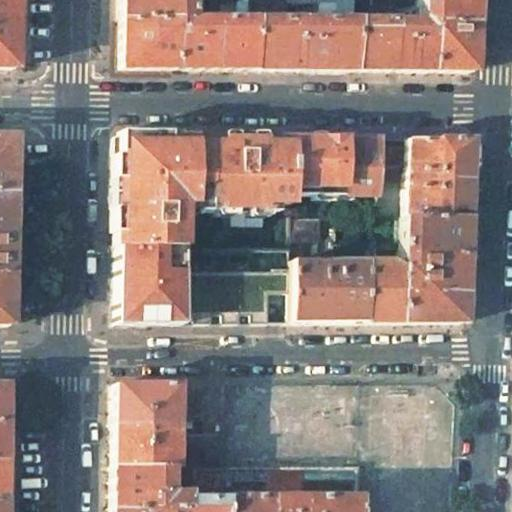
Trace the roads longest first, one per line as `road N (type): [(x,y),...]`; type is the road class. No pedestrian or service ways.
road 1 (residential): [(68,103),(502,103)]
road 2 (residential): [(489,353),(65,355)]
road 3 (residential): [(65,355),(68,103)]
road 4 (residential): [(502,103),(489,353)]
road 5 (residential): [(489,353),(482,511)]
road 6 (residential): [(60,511),(65,355)]
